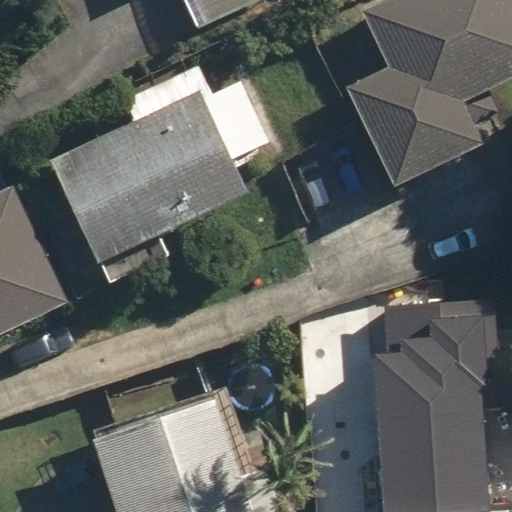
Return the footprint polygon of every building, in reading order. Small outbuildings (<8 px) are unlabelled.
[(271,0),(188,0),(200,29),(271,0)] [(511,0),(385,0),(380,4),(399,39),(355,64),(421,182),(507,134),(482,89),(511,71),(511,0)] [(278,156),(242,61),(194,79),(186,56),(125,80),(138,115),(62,143),(116,283),(184,257),(176,236),(263,203),(250,167),(278,156)] [(0,335),(89,292),(30,173),(0,187),(0,335)] [(371,357),(380,511),(481,511),(473,387),(503,385),(497,293),(384,300),(388,356),(371,357)] [(261,472),(232,383),(103,426),(131,511),(299,511),(283,465),(261,472)]
